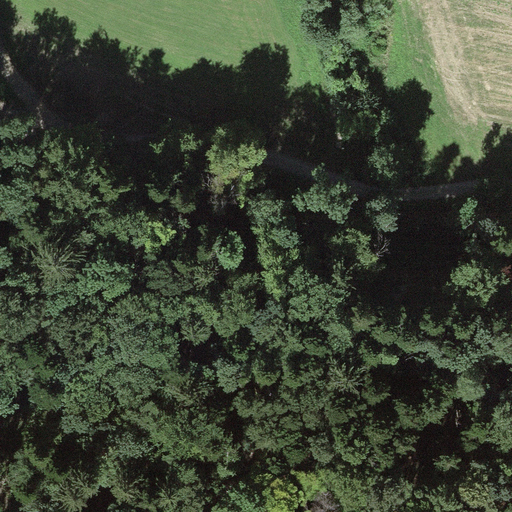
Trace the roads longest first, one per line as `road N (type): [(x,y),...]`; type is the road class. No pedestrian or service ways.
road 1 (track): [(0,85),(56,122),(98,136),(154,134),(269,156),(383,194),(511,185)]
road 2 (track): [(408,511),(0,362)]
